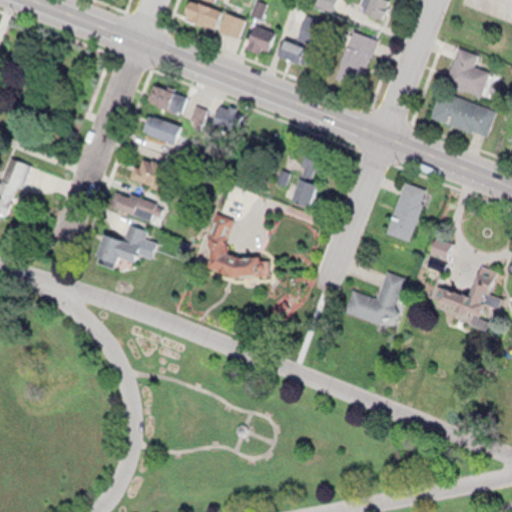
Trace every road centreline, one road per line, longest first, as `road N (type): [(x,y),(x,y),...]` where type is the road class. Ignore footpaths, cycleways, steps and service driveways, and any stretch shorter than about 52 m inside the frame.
road 1 (residential): [(511,455),(53,276),(0,263)]
road 2 (primary): [(511,185),(34,0)]
road 3 (residential): [(332,274),(430,0)]
road 4 (residential): [(62,247),(150,0)]
road 5 (residential): [(511,461),(325,511)]
